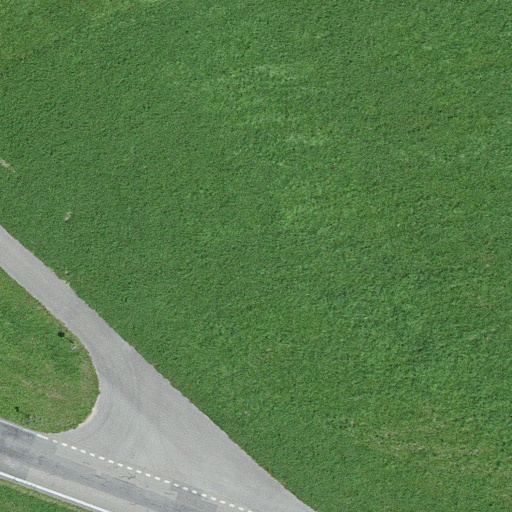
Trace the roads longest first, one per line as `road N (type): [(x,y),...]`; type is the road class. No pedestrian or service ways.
road 1 (residential): [(0,250),(107,349),(142,395),(198,511)]
road 2 (tertiary): [(173,511),(0,448)]
